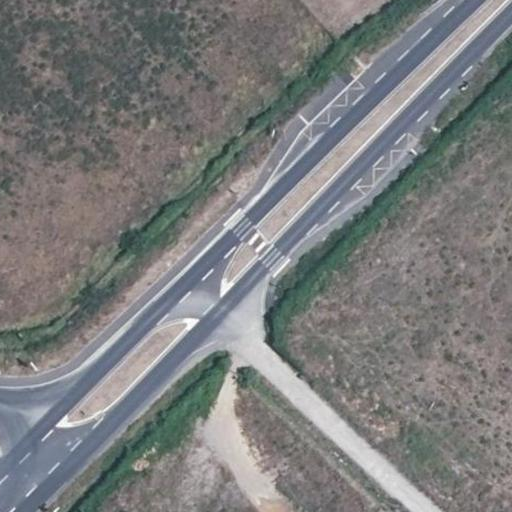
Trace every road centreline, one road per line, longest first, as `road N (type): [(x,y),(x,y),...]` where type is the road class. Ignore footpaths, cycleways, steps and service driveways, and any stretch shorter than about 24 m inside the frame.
road 1 (primary): [(217,312),(511,11)]
road 2 (primary): [(489,0),(184,281)]
road 3 (unclassified): [(217,312),(429,511)]
road 4 (primary): [(44,486),(217,312)]
road 5 (primary): [(156,309),(22,443)]
road 6 (tertiary): [(156,309),(57,389),(0,402)]
